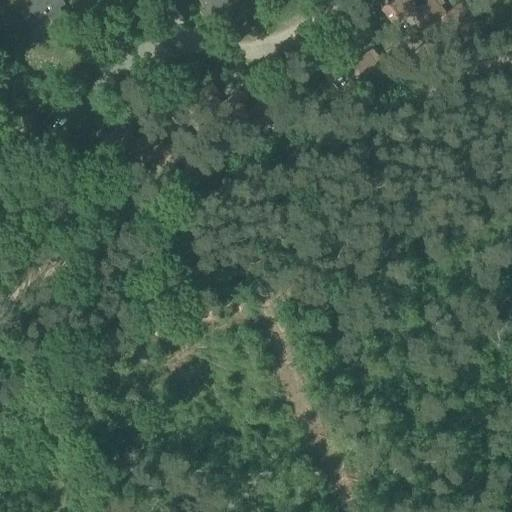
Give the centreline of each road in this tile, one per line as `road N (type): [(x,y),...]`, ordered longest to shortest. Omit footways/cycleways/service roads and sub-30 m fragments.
road 1 (track): [(511,65),(136,231)]
road 2 (track): [(0,116),(136,231)]
road 3 (residential): [(180,47),(269,45),(345,0)]
road 4 (track): [(136,231),(0,300)]
road 5 (residential): [(58,128),(126,61),(180,47)]
